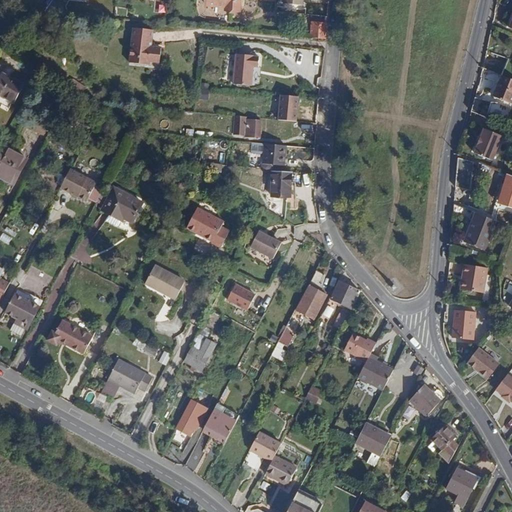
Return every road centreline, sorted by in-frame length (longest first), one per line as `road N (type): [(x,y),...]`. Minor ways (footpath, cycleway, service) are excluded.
road 1 (residential): [(338,0),(327,94),(328,219),(351,264),(456,383)]
road 2 (residential): [(456,383),(431,318),(448,162),(485,0)]
road 3 (unclassified): [(0,383),(220,511)]
